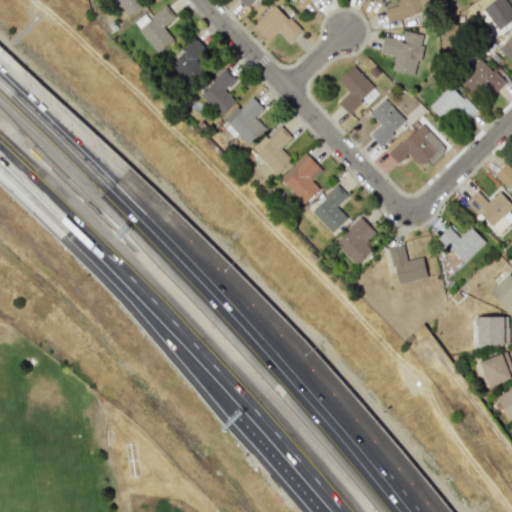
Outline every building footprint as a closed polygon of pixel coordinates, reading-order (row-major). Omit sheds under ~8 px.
[(117,0),(124,14),(145,4),(142,0),(117,0)] [(389,20),(431,10),(428,0),(397,0),(399,4),(386,7),(389,20)] [(499,30),(511,19),(511,0),(493,0),(483,8),(499,30)] [(268,41),(279,30),(290,41),(300,31),(276,4),(253,25),(268,41)] [(174,17),(165,6),(137,28),(158,54),(174,41),(163,27),(174,17)] [(413,75),(416,62),(420,63),(425,34),(403,30),(401,39),(383,36),(380,51),(394,54),(391,70),(413,75)] [(511,34),(498,48),(511,63),(511,34)] [(206,68),(196,59),(205,50),(194,39),(170,64),(190,84),(206,68)] [(483,81),(495,92),(505,82),(479,58),(459,79),(473,93),(483,81)] [(349,92),(339,101),(349,113),(363,101),(366,104),(378,93),(353,66),(338,80),(349,92)] [(198,93),(219,116),(235,101),(224,90),(235,79),(225,68),(198,93)] [(429,106),(446,123),(456,113),(465,122),(476,110),(450,84),(429,106)] [(265,128),(254,116),(262,108),(251,97),(239,108),(237,105),(221,120),(234,135),(237,133),(247,145),(265,128)] [(369,135),(380,146),(405,119),(383,98),(369,113),(380,124),(369,135)] [(387,153),(397,163),(408,152),(423,168),(443,149),(418,123),(387,153)] [(275,174),(291,159),(280,148),(290,138),(278,125),(252,149),(275,174)] [(279,177),(303,203),(319,188),(311,180),(322,170),(305,152),(279,177)] [(511,169),(506,163),(495,173),(511,190),(511,169)] [(309,209),(331,233),(347,218),(336,206),(347,196),(336,184),(309,209)] [(477,191),(467,201),(497,234),(511,219),(511,216),(508,212),(511,208),(511,204),(499,191),(487,202),(477,191)] [(366,243),(376,233),(359,217),(334,243),(356,264),(371,248),(366,243)] [(462,263),(485,242),(470,226),(459,237),(448,227),(438,237),(462,263)] [(426,277),(422,257),(406,260),(404,247),(390,249),(396,283),(426,277)] [(490,291),(509,313),(511,310),(511,275),(509,273),(490,291)] [(508,316),(477,316),(477,344),(508,344),(508,316)] [(489,386),(511,376),(511,368),(505,351),(479,361),(489,386)] [(511,418),(511,386),(495,397),(510,420),(511,418)]
